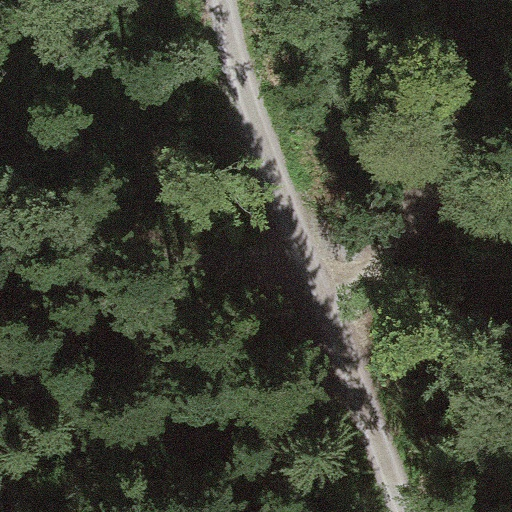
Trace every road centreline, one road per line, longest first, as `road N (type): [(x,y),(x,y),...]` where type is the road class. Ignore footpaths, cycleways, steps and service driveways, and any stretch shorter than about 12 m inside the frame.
road 1 (track): [(222,0),(407,511)]
road 2 (track): [(326,291),(391,239),(420,200),(440,152),(468,0)]
